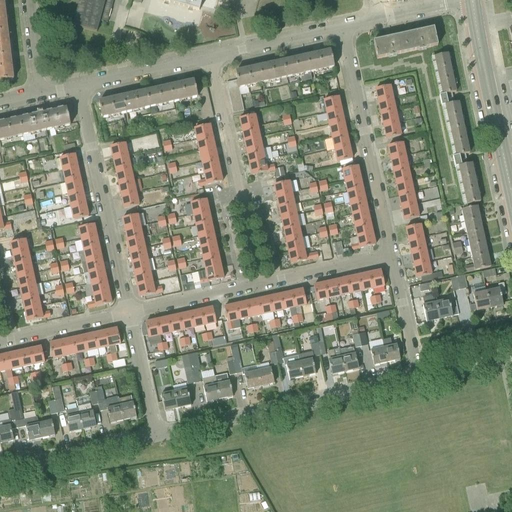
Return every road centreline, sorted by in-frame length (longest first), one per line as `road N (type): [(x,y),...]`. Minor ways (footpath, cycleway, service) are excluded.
road 1 (residential): [(154,433),(417,376)]
road 2 (residential): [(392,255),(342,28)]
road 3 (residential): [(261,283),(211,57)]
road 4 (residential): [(128,311),(79,86)]
road 5 (residential): [(0,468),(154,433)]
road 6 (tertiary): [(506,168),(475,19)]
road 7 (residential): [(128,311),(261,283)]
road 8 (residential): [(79,86),(211,57)]
road 9 (residential): [(211,57),(342,28)]
road 10 (residential): [(261,283),(392,255)]
road 11 (residential): [(0,339),(128,311)]
road 12 (residential): [(154,433),(128,311)]
road 13 (residential): [(417,376),(392,255)]
